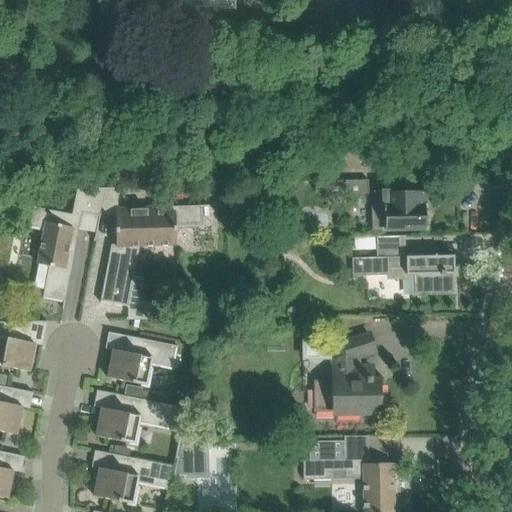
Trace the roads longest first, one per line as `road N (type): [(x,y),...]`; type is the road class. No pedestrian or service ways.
road 1 (unclassified): [(511,263),(462,511)]
road 2 (residential): [(51,511),(52,452),(70,365)]
